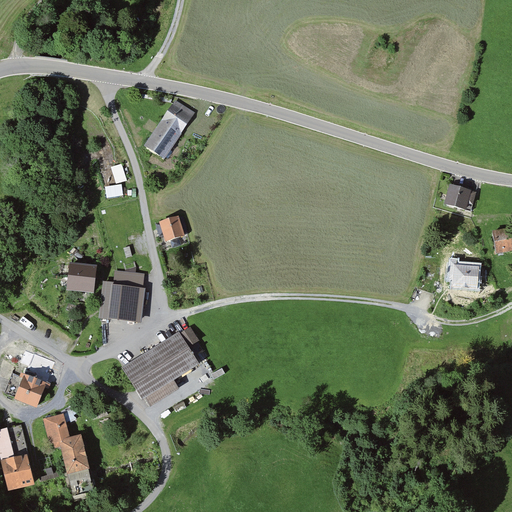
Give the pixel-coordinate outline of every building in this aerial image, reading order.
[(172,104),(142,149),(161,162),(191,117),(172,104)] [(114,186),(126,183),(121,166),(109,169),(110,171),(113,184),(114,186)] [(110,171),(101,173),(105,186),(113,184),(110,171)] [(103,188),(104,200),(122,198),(120,186),(103,188)] [(466,195),(446,190),(441,209),(461,214),(466,195)] [(176,220),(157,225),(161,241),(180,236),(176,220)] [(511,246),(509,233),(487,238),(492,257),(511,251),(511,246)] [(94,269),(67,265),(63,292),(90,296),(94,269)] [(471,273),(451,271),(449,289),(469,291),(471,273)] [(141,277),(112,274),(107,321),(137,324),(141,277)] [(224,316),(213,323),(221,335),(232,328),(224,316)] [(176,337),(123,367),(141,398),(194,367),(176,337)] [(53,364),(27,355),(11,400),(38,409),(53,364)] [(61,415),(40,420),(47,445),(57,443),(66,478),(88,472),(79,437),(67,440),(61,415)] [(21,428),(0,433),(0,469),(5,491),(34,484),(21,428)]
